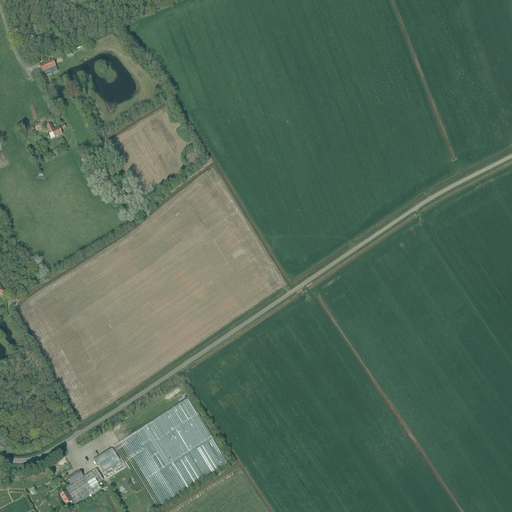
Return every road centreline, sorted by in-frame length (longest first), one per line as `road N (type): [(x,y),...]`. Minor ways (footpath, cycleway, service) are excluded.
road 1 (unclassified): [(0,459),(32,458),(378,230),(511,153)]
road 2 (unclassified): [(0,425),(23,400),(32,363),(0,283)]
